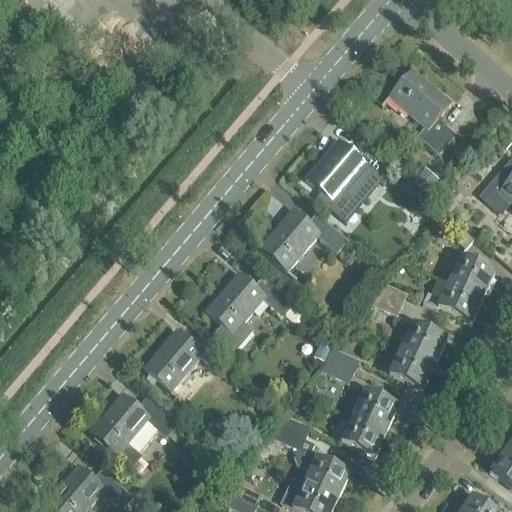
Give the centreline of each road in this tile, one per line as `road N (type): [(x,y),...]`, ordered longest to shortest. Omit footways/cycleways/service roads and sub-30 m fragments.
road 1 (tertiary): [(0,465),(391,0)]
road 2 (residential): [(403,511),(511,360)]
road 3 (residential): [(511,94),(400,0)]
